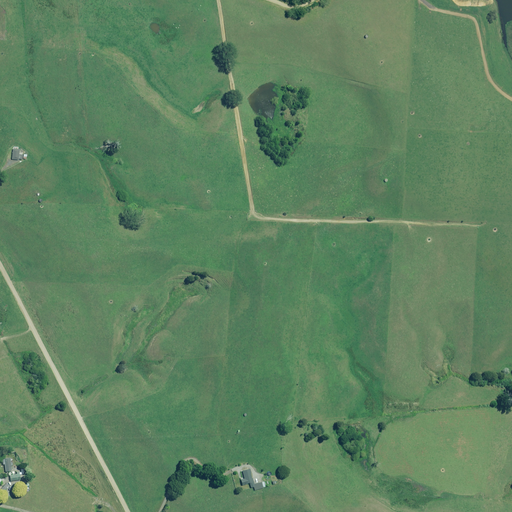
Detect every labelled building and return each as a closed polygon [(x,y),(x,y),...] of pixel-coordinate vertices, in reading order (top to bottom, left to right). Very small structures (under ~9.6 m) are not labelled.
[(22,155),(18,154),(19,149),(12,149),(11,159),(18,160),(18,159),(21,159),(22,155)] [(12,462),(10,462),(10,458),(1,459),(2,465),(4,464),(5,472),(11,471),(11,466),(12,466),(12,462)] [(252,477),(250,469),(242,471),(244,479),(240,480),(241,485),(249,483),(250,488),(253,487),(254,490),(265,488),(263,482),(254,484),(252,477)] [(14,474),(13,471),(12,472),(12,475),(9,475),(10,481),(21,479),(19,471),(16,472),(17,474),(14,474)] [(6,483),(0,489),(0,492),(1,494),(9,486),(6,483)]
